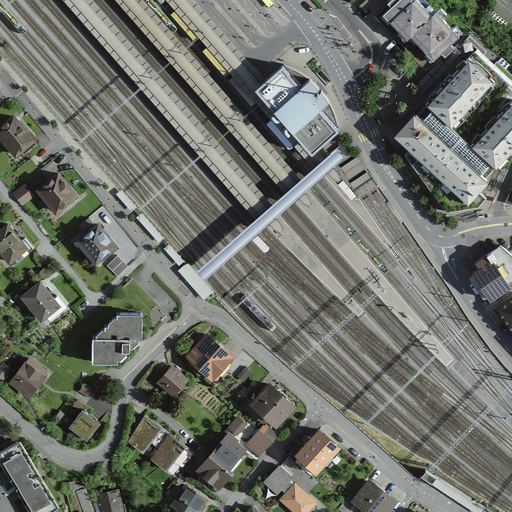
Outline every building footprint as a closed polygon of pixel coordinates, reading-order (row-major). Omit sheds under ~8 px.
[(368,0),(363,5),(375,17),(378,15),(392,29),(405,43),(445,5),(440,0),(434,0),(433,0),(368,0)] [(465,18),(461,22),(452,13),(456,10),(448,2),(445,5),(405,43),(430,70),(452,53),(461,44),(458,40),(472,26),(465,18)] [(511,73),(480,45),(426,103),(430,107),(425,112),(419,117),(416,114),(396,137),(409,150),(405,154),(447,210),(479,207),(486,197),(478,190),(511,150),(511,73)] [(289,66),(282,64),(266,79),(261,83),(317,147),(339,127),(339,122),(338,117),(338,112),(337,107),(335,102),(333,97),(331,93),(328,89),(325,85),(321,81),(317,78),(313,75),(309,72),(304,70),(299,68),(295,67),(289,66)] [(247,202),(260,190),(190,111),(187,114),(175,101),(170,105),(177,112),(170,118),(186,136),(184,138),(194,149),(197,146),(247,202)] [(227,119),(277,177),(290,166),(240,107),(227,119)] [(37,142),(14,114),(0,125),(0,140),(15,159),(37,142)] [(342,167),(351,180),(363,172),(368,180),(372,177),(358,156),(342,167)] [(40,170),(30,158),(17,169),(27,180),(40,170)] [(79,196),(59,172),(36,191),(56,216),(79,196)] [(35,196),(25,183),(12,193),(22,206),(35,196)] [(84,232),(94,224),(89,217),(79,226),(84,232)] [(22,241),(8,223),(0,229),(0,254),(9,265),(19,257),(20,260),(34,249),(25,238),(22,241)] [(118,248),(98,223),(74,242),(95,267),(118,248)] [(501,244),(490,251),(488,248),(474,258),(480,265),(471,271),(491,300),(511,285),(511,282),(511,281),(511,254),(511,253),(501,244)] [(128,266),(117,255),(107,266),(117,277),(128,266)] [(202,300),(213,291),(189,262),(177,271),(202,300)] [(35,275),(38,279),(42,276),(44,278),(49,275),(44,268),(35,275)] [(53,299),(40,282),(23,296),(41,319),(47,315),(50,319),(66,306),(57,295),(53,299)] [(511,320),(511,294),(501,303),(503,305),(499,309),(509,323),(511,320)] [(104,328),(102,328),(95,334),(95,336),(92,336),(92,362),(117,362),(117,358),(119,358),(126,353),(126,351),(130,351),(130,347),(132,347),(138,341),(138,338),(142,338),(142,313),(116,312),(116,316),(114,316),(108,322),(108,324),(104,324),(104,328)] [(214,377),(236,352),(208,328),(186,353),(214,377)] [(46,377),(45,376),(48,371),(30,357),(26,362),(25,361),(8,383),(29,399),(46,377)] [(174,394),(190,375),(181,368),(182,367),(178,364),(177,365),(173,361),(157,379),(174,394)] [(245,380),(253,370),(246,364),(238,374),(245,380)] [(109,381),(102,374),(91,386),(95,390),(98,392),(109,381)] [(91,398),(95,390),(84,383),(79,392),(91,398)] [(275,425),(293,405),(269,383),(251,403),(275,425)] [(78,411),(84,404),(77,400),(72,406),(78,411)] [(65,414),(60,410),(55,416),(60,420),(65,414)] [(101,424),(82,410),(69,428),(87,442),(101,424)] [(164,424),(146,411),(129,439),(144,448),(152,440),(160,445),(170,430),(164,424)] [(237,434),(248,421),(239,412),(227,425),(230,427),(213,448),(233,464),(248,446),(240,439),(241,437),(237,434)] [(270,444),(280,432),(265,420),(255,431),(270,444)] [(330,453),(337,445),(318,428),(297,452),(316,469),(323,461),(325,462),(331,454),(330,453)] [(187,442),(170,430),(160,445),(153,456),(167,466),(174,458),(183,465),(195,449),(187,443),(187,442)] [(260,455),(270,444),(255,431),(245,443),(260,455)] [(48,511),(62,504),(22,437),(0,450),(0,458),(31,511),(48,511)] [(220,487),(237,467),(233,464),(213,448),(196,467),(220,487)] [(279,493),(284,487),(285,489),(294,479),(293,478),(296,474),(282,461),(265,480),(279,493)] [(481,511),(484,507),(426,470),(420,478),(473,511),(481,511)] [(389,511),(402,496),(371,473),(362,486),(352,499),(369,511),(389,511)] [(313,511),(324,501),(297,476),(294,479),(285,489),(278,497),(294,511),(313,511)] [(84,481),(75,484),(82,505),(91,503),(84,481)] [(200,511),(210,497),(185,481),(170,503),(183,511),(200,511)] [(369,511),(352,499),(362,486),(360,484),(338,508),(342,511),(369,511)] [(124,502),(120,486),(114,488),(114,486),(96,491),(96,493),(93,494),(97,511),(101,511),(102,511),(112,510),(112,511),(113,511),(127,509),(125,501),(124,502)] [(264,511),(254,503),(245,511),(264,511)]
